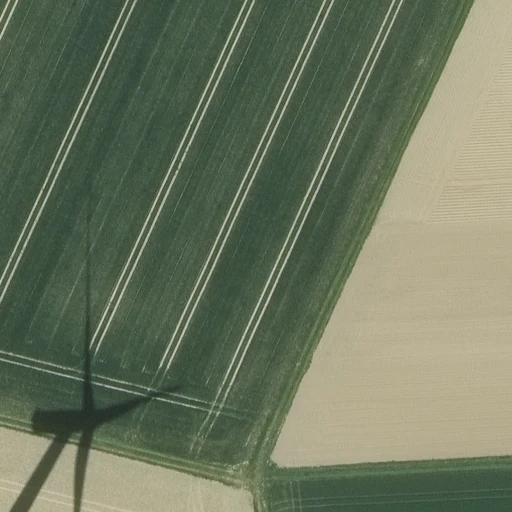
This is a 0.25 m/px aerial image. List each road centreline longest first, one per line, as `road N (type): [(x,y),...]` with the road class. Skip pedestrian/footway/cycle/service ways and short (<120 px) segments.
road 1 (track): [(511,458),(252,470),(453,0)]
road 2 (track): [(0,409),(252,470),(257,511)]
